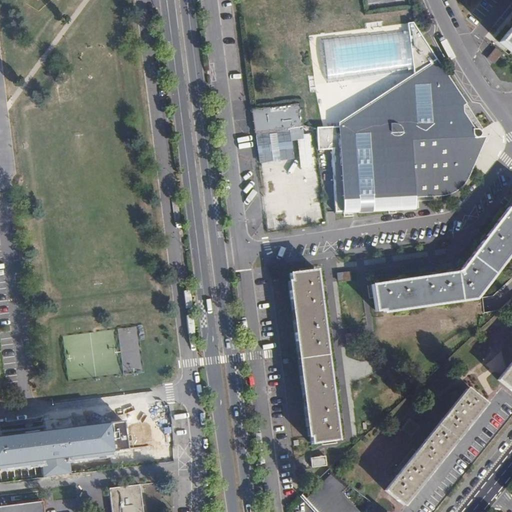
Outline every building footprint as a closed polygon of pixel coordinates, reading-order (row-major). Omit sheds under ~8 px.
[(511,21),(498,39),(511,53),(511,21)] [(485,130),(484,130),(468,106),(467,106),(460,100),(461,97),(439,64),(342,126),(322,127),(319,128),(320,150),(334,150),(337,212),(416,209),(416,196),(444,195),(448,194),(451,192),(454,190),(456,187),(458,183),(459,180),(459,176),(458,172),(456,170),(478,143),(481,143),(484,143),(487,142),(489,140),(489,138),(489,135),(488,133),(487,131),(485,130)] [(299,102),(251,109),(254,132),(302,126),(299,102)] [(511,204),(461,269),(371,282),(375,307),(382,306),(383,311),(475,298),(511,251),(511,204)] [(287,280),(308,434),(311,434),(312,441),(337,438),(315,269),(289,273),(290,280),(287,280)] [(511,360),(497,379),(511,391),(511,360)] [(467,390),(384,490),(402,508),(485,405),(467,390)] [(0,461),(47,456),(49,469),(75,466),(74,453),(132,446),(129,420),(0,436),(0,461)] [(325,455),(310,457),(311,466),(326,465),(325,455)] [(301,495),(316,511),(359,511),(341,492),(347,487),(330,468),(301,495)] [(146,511),(144,482),(114,484),(116,511),(146,511)] [(0,511),(49,511),(48,496),(0,501),(0,511)]
